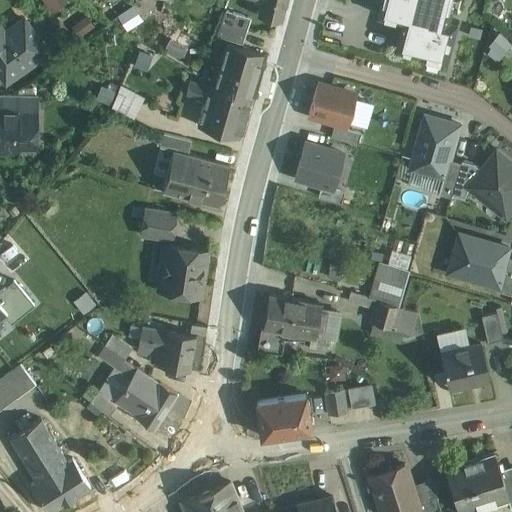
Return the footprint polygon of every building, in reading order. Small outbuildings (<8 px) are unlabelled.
[(286,0),(251,0),(249,9),(259,11),(258,14),(281,20),(286,0)] [(401,10),(366,0),(329,0),(322,24),(391,44),(401,10)] [(366,0),(401,10),(424,16),(425,11),(417,9),(420,0),(366,0)] [(420,0),(417,9),(425,11),(458,21),(464,0),(420,0)] [(486,0),(464,0),(458,21),(479,27),(486,0)] [(132,7),(119,15),(128,28),(141,20),(132,7)] [(251,17),(226,9),(222,22),(247,30),(251,17)] [(458,21),(425,11),(424,16),(401,10),(391,44),(467,65),(479,27),(458,21)] [(4,32),(0,34),(0,72),(6,81),(48,52),(24,18),(4,32)] [(247,30),(222,22),(217,35),(243,43),(247,30)] [(176,28),(166,47),(183,56),(193,37),(176,28)] [(503,57),(511,44),(511,37),(501,29),(489,47),(503,57)] [(263,52),(228,41),(214,87),(250,97),(263,52)] [(98,95),(111,102),(120,87),(107,80),(98,95)] [(210,85),(191,80),(187,93),(206,98),(210,85)] [(123,81),(113,103),(136,115),(147,93),(123,81)] [(214,87),(210,85),(206,98),(198,124),(238,135),(250,97),(214,87)] [(322,85),(313,120),(347,129),(357,94),(322,85)] [(36,93),(0,93),(0,108),(30,109),(30,110),(36,110),(36,93)] [(0,108),(0,148),(13,149),(17,145),(17,143),(36,143),(36,126),(30,120),(30,110),(30,109),(0,108)] [(461,124),(426,114),(411,168),(412,168),(444,177),(445,178),(451,158),(461,124)] [(191,139),(164,132),(161,146),(173,149),(188,153),(191,139)] [(343,152),(305,141),(295,177),(322,184),(333,187),(343,152)] [(188,153),(173,149),(163,189),(218,204),(229,164),(188,153)] [(511,163),(499,153),(470,187),(510,220),(511,217),(511,163)] [(462,162),(451,158),(445,178),(444,177),(440,193),(453,196),(462,162)] [(444,177),(412,168),(408,183),(440,193),(444,177)] [(333,187),(322,184),(318,196),(341,202),(345,191),(333,187)] [(176,212),(144,207),(140,233),(172,238),(176,212)] [(509,247),(460,232),(449,270),(498,284),(499,285),(507,255),(509,247)] [(207,250),(167,244),(163,268),(168,269),(166,281),(178,283),(177,291),(201,294),(207,250)] [(511,256),(507,255),(499,285),(498,284),(497,289),(511,293),(511,256)] [(409,269),(383,262),(373,298),(378,299),(399,306),(409,269)] [(0,288),(1,290),(10,279),(0,269),(0,288)] [(0,315),(4,313),(11,322),(25,312),(5,287),(0,290),(0,315)] [(373,298),(351,291),(349,299),(375,307),(378,299),(373,298)] [(321,303),(269,293),(263,326),(285,331),(315,336),(321,303)] [(399,306),(378,299),(375,307),(372,320),(393,326),(399,306)] [(418,311),(399,306),(393,326),(412,331),(418,311)] [(497,311),(482,315),(488,342),(504,338),(497,311)] [(196,335),(142,325),(137,352),(151,354),(150,361),(154,361),(154,363),(190,369),(196,335)] [(285,331),(263,326),(262,326),(258,348),(281,351),(285,331)] [(108,346),(125,357),(135,344),(114,329),(103,343),(108,346)] [(481,342),(441,352),(449,387),(489,377),(481,342)] [(133,372),(137,366),(125,357),(108,346),(103,352),(133,372)] [(21,364),(0,378),(0,410),(35,383),(21,364)] [(133,372),(124,387),(148,402),(161,382),(160,382),(137,366),(133,372)] [(148,402),(139,416),(138,416),(155,427),(178,392),(161,381),(160,382),(161,382),(148,402)] [(351,384),(353,406),(377,403),(375,382),(351,384)] [(148,402),(124,387),(115,399),(139,414),(138,416),(139,416),(148,402)] [(344,388),(325,391),(329,413),(347,410),(344,388)] [(117,406),(98,391),(90,400),(109,415),(117,406)] [(306,394),(257,400),(262,436),(310,429),(306,394)] [(41,418),(11,437),(37,480),(68,460),(41,418)] [(494,450),(445,466),(459,511),(464,511),(509,498),(502,474),(494,450)] [(37,480),(32,483),(49,511),(90,485),(73,457),(68,460),(37,480)] [(405,463),(371,474),(382,511),(398,511),(418,506),(412,484),(405,463)] [(511,470),(502,474),(509,498),(511,497),(511,470)] [(431,478),(412,484),(418,506),(422,504),(424,511),(433,511),(441,509),(431,478)] [(243,511),(231,481),(181,500),(185,511),(243,511)] [(337,511),(333,495),(316,500),(316,499),(297,504),(299,511),(337,511)]
